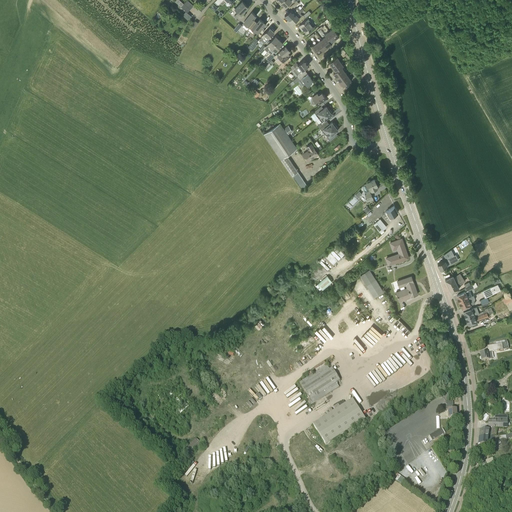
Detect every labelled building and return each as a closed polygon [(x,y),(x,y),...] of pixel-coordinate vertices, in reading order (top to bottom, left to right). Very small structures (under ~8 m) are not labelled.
[(185,4),(190,9),(193,6),(191,4),(192,3),(189,0),(188,1),(188,0),(185,4)] [(240,21),(244,16),(242,14),(245,11),(244,11),(248,7),(246,6),(246,5),(242,1),(243,0),(235,8),(238,12),(235,16),(240,21)] [(292,0),(295,2),(297,1),(297,0),(284,0),(280,4),(284,8),(292,1),(291,1),(292,0)] [(295,2),(290,7),(291,8),(292,9),(299,3),(298,3),(297,1),(295,2)] [(187,12),(190,9),(185,4),(184,5),(181,7),(187,12)] [(288,19),(300,10),(298,7),(295,8),(293,11),(291,9),(284,15),(288,19)] [(300,10),(288,19),(292,24),(299,18),(302,15),(300,13),(303,10),(302,8),(300,10)] [(250,27),(255,20),(253,19),(256,15),(252,12),(243,22),(250,27)] [(306,34),(313,28),(309,22),(310,22),(308,18),(299,25),(303,29),(306,34)] [(255,20),(250,27),(258,34),(266,24),(260,19),(257,22),(255,20)] [(237,32),(242,25),(239,23),(233,30),(237,32)] [(272,29),(269,27),(261,36),(266,41),(274,32),(274,31),(272,29)] [(329,31),(334,39),(339,36),(333,28),(329,31)] [(330,43),(334,39),(329,31),(324,35),(326,36),(325,36),(331,44),(332,44),(330,43)] [(271,48),(279,39),(275,36),(267,44),(268,46),(267,47),(264,45),(258,51),(261,53),(265,49),(268,51),(271,48)] [(327,48),(331,44),(325,36),(321,40),(327,48)] [(249,46),(248,47),(250,49),(252,50),(257,44),(256,43),(258,40),(255,37),(249,46)] [(279,39),(271,48),(275,52),(283,43),(279,39)] [(323,51),(327,48),(321,40),(317,43),(323,51)] [(318,54),(323,51),(317,43),(312,46),(318,54)] [(283,63),(286,60),(290,56),(287,53),(290,51),(285,46),(279,52),(281,54),(278,57),(283,63)] [(269,62),(275,56),(272,53),(266,59),(269,62)] [(332,67),(340,61),(335,55),(327,61),(332,67)] [(301,71),(309,65),(304,59),(297,65),(295,62),(290,67),(292,70),(291,71),(295,76),(301,71)] [(267,70),(274,62),(272,60),(264,68),(267,70)] [(340,61),(332,67),(335,71),(341,67),(343,66),(340,61)] [(344,72),(341,67),(335,71),(333,73),(336,77),(344,72)] [(340,82),(347,76),(344,72),(336,77),(340,82)] [(314,84),(313,82),(313,81),(308,74),(299,80),(297,77),(290,83),(288,85),(290,86),(291,86),(298,81),(301,86),(305,83),(307,86),(309,84),(311,86),(314,84)] [(347,76),(340,82),(343,86),(349,82),(350,84),(352,83),(350,81),(351,80),(347,76)] [(252,84),(256,87),(260,83),(256,79),(254,78),(253,80),(250,83),(252,84)] [(298,86),(294,88),(298,95),(302,92),(298,86)] [(326,98),(322,92),(318,95),(317,93),(312,97),(317,104),(326,98)] [(319,118),(330,110),(328,107),(327,107),(326,106),(322,109),(320,107),(321,106),(314,112),(319,118)] [(319,128),(327,122),(326,123),(324,120),(332,114),(331,113),(332,112),(330,110),(319,118),(321,122),(317,125),(319,128)] [(327,122),(320,128),(321,130),(324,134),(326,133),(336,125),(334,123),(333,123),(332,122),(329,124),(328,125),(326,123),(327,122)] [(280,123),(263,134),(292,177),(293,176),(302,189),(307,186),(299,173),(287,156),(297,148),(280,123)] [(293,131),(288,125),(284,128),(288,134),(293,131)] [(336,125),(326,133),(329,136),(330,137),(334,133),(336,132),(338,130),(337,129),(338,128),(336,126),(336,125)] [(308,150),(302,154),(307,161),(315,156),(315,155),(318,153),(311,143),(306,147),(308,150)] [(374,180),(374,179),(366,183),(365,184),(363,186),(364,188),(363,188),(364,190),(365,193),(366,193),(365,194),(366,198),(365,198),(367,202),(373,199),(370,192),(371,192),(371,191),(377,188),(376,186),(377,186),(376,184),(377,183),(377,182),(377,181),(376,180),(375,180),(374,180)] [(349,203),(352,205),(358,199),(355,196),(349,203)] [(387,220),(391,218),(390,217),(398,212),(394,206),(386,211),(381,215),(386,220),(387,219),(387,220)] [(380,232),(387,227),(380,219),(373,224),(380,232)] [(383,234),(374,243),(376,245),(385,236),(383,234)] [(399,253),(386,258),(389,265),(398,261),(402,260),(407,258),(404,249),(403,250),(402,247),(404,246),(402,239),(390,243),(393,250),(397,248),(399,253)] [(335,252),(332,249),(324,257),(333,266),(344,253),(338,248),(335,252)] [(444,261),(437,264),(437,265),(438,266),(440,269),(453,263),(458,260),(456,255),(454,256),(451,250),(443,255),(445,258),(446,259),(444,261)] [(383,291),(376,279),(369,269),(360,276),(366,286),(366,285),(374,297),(383,291)] [(445,279),(445,280),(449,287),(457,283),(464,279),(460,273),(456,276),(454,277),(453,275),(445,279)] [(327,276),(318,284),(319,285),(323,290),(332,282),(327,276)] [(406,288),(395,292),(399,301),(403,299),(403,298),(409,295),(410,297),(416,295),(412,284),(413,283),(411,276),(397,281),(399,288),(405,286),(406,288)] [(457,283),(449,287),(452,293),(460,288),(459,287),(460,286),(460,284),(465,281),(464,279),(457,283)] [(495,285),(482,291),(485,298),(487,297),(501,290),(497,284),(495,285)] [(466,292),(456,296),(460,303),(468,300),(468,299),(468,298),(472,296),(469,290),(466,292)] [(468,300),(460,303),(462,308),(462,309),(475,303),(474,303),(474,301),(475,300),(475,299),(475,298),(473,296),(472,296),(468,298),(468,299),(468,300)] [(476,306),(463,312),(466,318),(475,315),(476,314),(479,313),(476,306)] [(475,315),(466,318),(468,325),(471,323),(477,321),(488,317),(487,315),(493,312),(491,307),(488,308),(488,307),(486,308),(485,309),(484,311),(479,313),(476,314),(476,315),(477,316),(475,317),(475,316),(475,315)] [(487,352),(480,354),(481,361),(492,359),(491,352),(509,349),(507,343),(507,340),(504,341),(495,342),(496,345),(487,346),(487,352)] [(401,368),(418,357),(411,346),(394,357),(401,368)] [(329,370),(326,365),(299,383),(309,399),(307,400),(310,406),(312,404),(313,405),(339,388),(336,383),(340,381),(332,368),(329,370)] [(390,378),(383,367),(368,377),(375,388),(390,378)] [(366,379),(358,383),(362,392),(369,388),(370,391),(372,390),(366,379)] [(247,403),(252,408),(257,402),(252,398),(247,403)] [(326,446),(365,420),(352,400),(312,425),(326,446)] [(452,401),(446,402),(446,410),(448,410),(448,418),(457,417),(456,416),(457,416),(457,413),(456,413),(456,409),(453,409),(452,401)] [(179,415),(189,406),(186,402),(176,412),(179,415)] [(489,420),(488,428),(497,428),(507,428),(507,421),(507,416),(495,416),(495,421),(489,420)] [(253,422),(251,426),(257,429),(261,423),(254,419),(252,422),(253,422)] [(497,428),(488,428),(488,430),(480,432),(479,435),(479,439),(483,438),(494,436),(496,436),(497,428)] [(432,441),(443,434),(440,429),(429,436),(432,441)] [(479,439),(478,445),(480,445),(490,444),(490,445),(491,446),(492,447),(496,446),(497,445),(497,443),(494,444),(494,436),(483,438),(479,439)] [(235,449),(244,439),(242,437),(233,447),(235,449)] [(189,454),(200,444),(195,438),(184,448),(189,454)]
